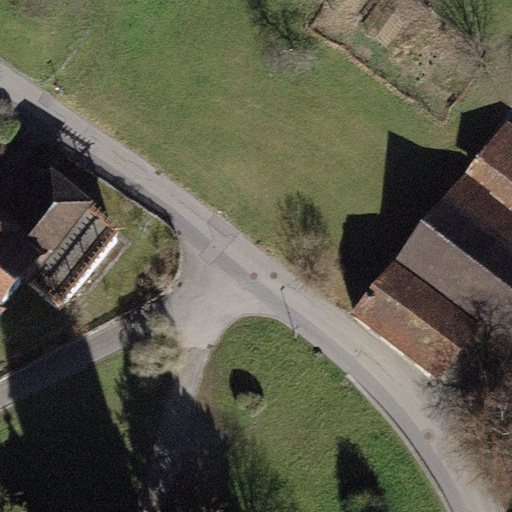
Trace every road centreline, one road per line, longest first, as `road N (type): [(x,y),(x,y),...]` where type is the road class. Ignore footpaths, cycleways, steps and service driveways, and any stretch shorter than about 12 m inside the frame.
road 1 (residential): [(253,267),(380,363),(487,511)]
road 2 (residential): [(0,75),(253,267)]
road 3 (residential): [(0,400),(253,267)]
